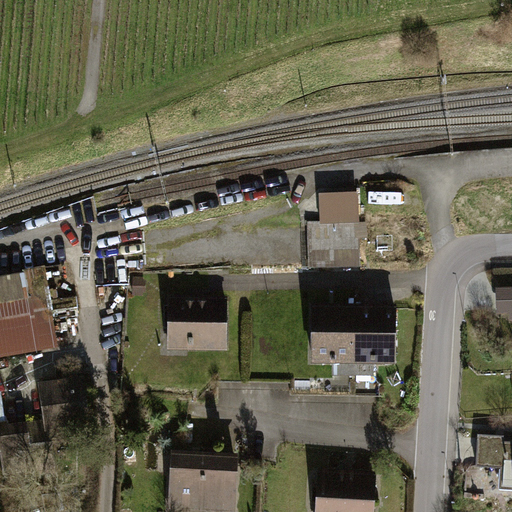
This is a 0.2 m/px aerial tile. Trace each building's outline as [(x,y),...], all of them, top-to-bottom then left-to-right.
[(311,274),(365,275),(367,193),(313,191),(311,274)] [(0,283),(0,420),(7,419),(0,373),(0,358),(50,350),(41,297),(38,278),(0,283)] [(511,290),(492,291),(493,317),(511,316),(511,290)] [(168,303),(166,359),(192,360),(192,353),(229,354),(231,305),(168,303)] [(356,363),(357,312),(319,311),(318,362),(356,363)] [(393,312),(357,312),(356,363),(393,363),(393,312)] [(84,376),(37,383),(47,446),(93,440),(84,376)] [(36,426),(0,428),(0,453),(37,451),(36,426)] [(236,511),(240,458),(174,456),(170,511),(236,511)] [(316,511),(371,511),(373,473),(318,472),(316,511)]
